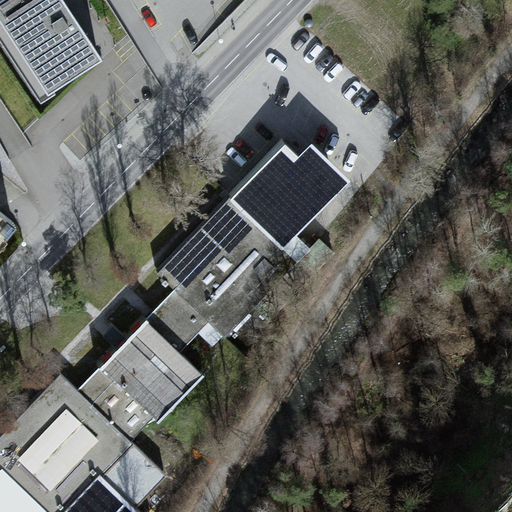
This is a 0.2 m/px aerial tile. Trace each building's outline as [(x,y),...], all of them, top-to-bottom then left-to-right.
[(60,0),(0,0),(0,19),(42,86),(94,53),(60,0)] [(280,144),(225,197),(293,262),(313,247),(296,230),(347,179),(311,144),(296,159),(280,144)] [(293,262),(225,197),(156,267),(177,288),(108,358),(161,410),(200,370),(179,348),(208,318),(224,333),(293,262)] [(0,240),(13,222),(0,211),(0,240)] [(161,410),(108,358),(76,385),(59,368),(0,427),(0,472),(0,489),(20,509),(16,511),(65,511),(101,476),(161,410)] [(138,511),(101,476),(65,511),(138,511)]
